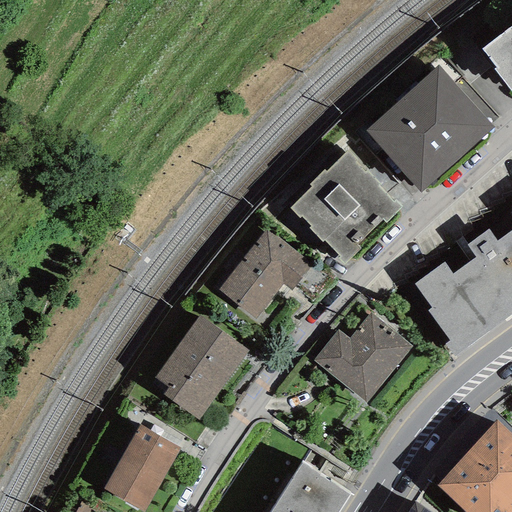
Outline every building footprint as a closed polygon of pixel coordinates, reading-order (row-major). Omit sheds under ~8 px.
[(511,17),(481,41),(495,60),(494,61),(511,85),(511,84),(511,17)] [(438,60),(365,125),(421,187),(493,121),(438,60)] [(311,181),(289,202),(299,213),(301,211),(310,220),(308,223),(322,237),(324,235),(340,251),(337,254),(344,261),(360,245),(356,240),(383,214),(385,216),(401,200),(395,193),(393,195),(378,180),(380,178),(367,164),(365,166),(355,157),(357,155),(347,145),(326,165),(324,163),(308,179),(311,181)] [(444,262),(413,284),(430,308),(427,310),(450,340),(444,345),(453,356),(511,312),(511,211),(511,212),(511,214),(511,229),(496,241),(488,230),(467,245),(476,256),(452,273),(444,262)] [(312,262),(266,226),(214,292),(250,320),(282,281),(291,288),(312,262)] [(248,346),(199,312),(154,375),(167,384),(162,391),(198,416),(248,346)] [(411,345),(370,312),(349,339),(338,330),(313,361),(365,402),(411,345)] [(181,444),(140,421),(103,485),(144,508),(181,444)] [(465,511),(511,511),(511,435),(496,421),(437,486),(465,511)] [(339,511),(350,495),(302,464),(271,511),(339,511)] [(428,511),(416,501),(408,511),(428,511)]
